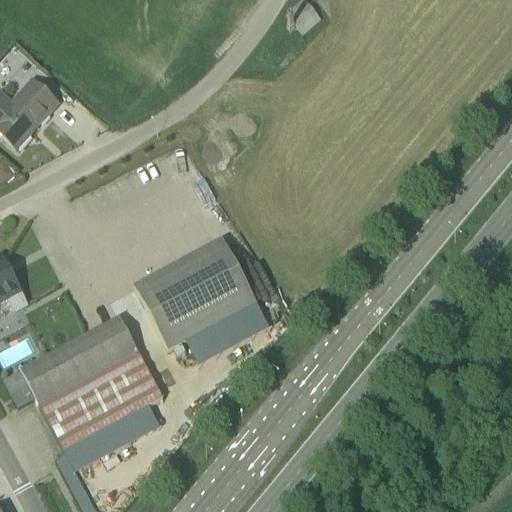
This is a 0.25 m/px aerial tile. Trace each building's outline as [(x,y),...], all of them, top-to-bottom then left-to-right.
[(304,4),(286,18),(302,38),(320,24),(304,4)] [(0,139),(16,154),(57,110),(32,87),(12,109),(0,97),(0,139)] [(0,192),(15,181),(1,166),(0,167),(0,192)] [(256,310),(222,246),(133,293),(167,357),(256,310)] [(26,308),(9,276),(5,269),(8,268),(5,263),(0,265),(0,308),(6,305),(12,316),(26,308)] [(119,323),(20,376),(63,458),(163,405),(119,323)]
